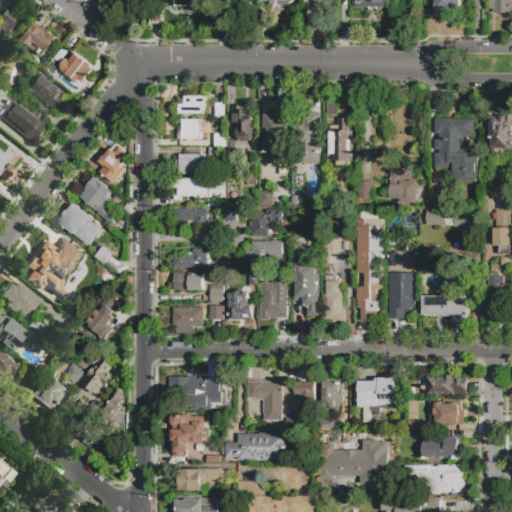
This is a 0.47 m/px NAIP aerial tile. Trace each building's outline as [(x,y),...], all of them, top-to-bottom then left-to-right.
[(327,23),(310,23),(310,6),(305,6),(304,0),(333,0),(333,5),(329,5),(329,12),(327,12),(327,23)] [(436,0),(461,0),(461,11),(444,11),(436,11),(436,0)] [(511,0),(511,14),(494,13),(494,10),(489,9),(489,0),(511,0)] [(18,9),(30,18),(7,48),(0,42),(0,26),(1,27),(4,24),(0,21),(7,12),(10,15),(12,13),(14,14),(18,9)] [(29,23),(41,32),(45,28),(56,38),(50,46),(47,44),(38,56),(24,45),(21,49),(13,43),(29,23)] [(44,69),(64,44),(91,66),(89,67),(92,70),(82,83),(79,80),(76,84),(69,79),(71,77),(60,68),(53,77),(44,69)] [(36,107),(39,102),(25,91),(39,74),(52,84),(53,82),(68,94),(53,113),(48,109),(44,114),(36,107)] [(25,88),(17,98),(0,85),(8,75),(25,88)] [(179,114),(179,100),(184,100),(184,96),(206,96),(206,106),(204,106),(204,114),(179,114)] [(335,116),(326,116),(326,102),(335,102),(335,116)] [(14,103),(27,114),(30,111),(31,112),(36,107),(44,114),(40,119),(46,123),(40,131),(41,132),(32,143),(5,122),(7,119),(3,117),(14,103)] [(215,118),(215,103),(225,103),(225,118),(215,118)] [(245,114),(254,114),(254,142),(240,142),(240,138),(237,138),(237,129),(240,129),(240,124),(233,124),(233,105),(245,105),(245,114)] [(265,115),(272,115),(272,111),(281,111),(281,115),(288,115),(288,153),(280,153),(280,163),(267,163),(267,153),(265,153),(265,115)] [(321,113),(321,163),(304,163),(304,139),(297,139),(297,124),(304,124),(304,113),(321,113)] [(490,157),(491,133),(487,133),(487,117),(499,117),(499,116),(505,116),(505,113),(511,113),(511,152),(507,152),(507,157),(490,157)] [(335,166),(335,140),(330,140),(330,131),(335,131),(335,126),(338,126),(338,119),(349,119),(349,166),(335,166)] [(435,168),(435,153),(439,153),(439,150),(435,150),(436,140),(440,140),(440,134),(436,134),(436,119),(475,119),(474,137),(464,137),(464,146),(469,146),(469,153),(481,153),(481,183),(454,182),(454,168),(435,168)] [(183,139),(183,120),(201,120),(201,139),(183,139)] [(215,147),(215,133),(227,134),(226,147),(215,147)] [(228,140),(236,140),(236,152),(227,152),(228,140)] [(0,150),(2,152),(6,146),(19,157),(7,172),(3,169),(0,172),(0,150)] [(111,148),(116,152),(120,147),(127,152),(123,158),(127,161),(122,168),(126,170),(114,185),(100,173),(105,167),(99,162),(105,155),(106,155),(111,148)] [(209,147),(221,148),(221,156),(209,155),(209,147)] [(207,162),(207,172),(190,171),(190,173),(181,173),(181,168),(177,168),(177,161),(179,161),(179,156),(181,156),(181,154),(205,155),(205,162),(207,162)] [(390,169),(404,170),(404,176),(410,176),(410,181),(418,181),(418,204),(400,204),(400,199),(390,199),(390,169)] [(119,215),(110,225),(91,210),(93,208),(80,197),(86,190),(84,188),(89,182),(91,183),(95,178),(112,192),(109,196),(116,202),(111,208),(119,215)] [(183,179),(210,179),(210,180),(229,181),(229,198),(226,198),(226,199),(195,199),(195,196),(182,196),(182,201),(175,201),(175,196),(178,196),(178,188),(175,188),(175,181),(183,181),(183,179)] [(501,181),(511,181),(511,195),(501,195),(501,181)] [(373,184),(373,201),(359,201),(359,184),(373,184)] [(431,191),(445,191),(444,207),(431,207),(431,191)] [(260,192),(273,192),(273,206),(260,206),(260,192)] [(73,204),(87,215),(89,215),(93,218),(93,220),(103,228),(87,247),(58,223),(63,216),(62,215),(67,209),(68,210),(73,204)] [(236,221),(222,221),(222,207),(236,207),(236,221)] [(511,253),(500,253),(500,246),(492,246),(492,229),(496,229),(496,208),(511,208),(511,253)] [(212,220),(212,228),(192,228),(192,224),(188,224),(188,222),(174,221),(174,209),(208,209),(208,220),(212,220)] [(476,252),(464,251),(465,239),(461,239),(461,231),(455,231),(455,226),(425,225),(426,209),(446,210),(446,215),(477,216),(476,252)] [(269,236),(252,236),(253,228),(249,228),(250,211),(283,212),(283,224),(269,224),(269,236)] [(357,309),(358,219),(366,219),(366,227),(373,227),(373,237),(384,237),(383,317),(373,317),(373,321),(360,321),(361,309),(357,309)] [(53,291),(35,277),(45,264),(39,259),(44,253),(42,251),(47,245),(49,246),(54,240),(59,244),(62,241),(67,246),(61,253),(69,259),(54,278),(60,283),(53,291)] [(283,241),(283,259),(263,259),(263,267),(252,267),(252,262),(248,262),(248,256),(246,256),(246,251),(253,251),(253,242),(271,242),(271,241),(283,241)] [(325,254),(325,241),(341,241),(341,254),(325,254)] [(437,256),(422,255),(423,244),(438,245),(437,256)] [(96,256),(103,247),(113,255),(105,264),(96,256)] [(93,257),(84,268),(74,259),(82,248),(93,257)] [(208,250),(208,268),(174,268),(173,255),(188,255),(188,252),(193,252),(193,250),(208,250)] [(237,271),(223,271),(223,257),(237,257),(237,271)] [(294,263),(317,264),(317,283),(320,283),(320,316),(307,316),(307,309),(306,308),(305,307),(302,305),(301,303),(301,302),(294,302),(294,263)] [(204,273),(204,291),(174,291),(174,273),(204,273)] [(249,286),(249,273),(257,273),(258,286),(249,286)] [(398,273),(416,274),(416,310),(408,310),(408,322),(389,321),(389,279),(398,279),(398,273)] [(332,323),(332,320),(325,320),(325,276),(336,276),(336,281),(340,281),(340,293),(343,293),(343,309),(346,309),(346,323),(332,323)] [(490,317),(490,278),(506,278),(506,284),(511,284),(510,317),(490,317)] [(261,321),(261,283),(274,284),(274,282),(282,282),(282,294),(287,294),(287,318),(270,318),(270,321),(261,321)] [(14,287),(17,283),(40,301),(27,317),(25,314),(23,316),(18,312),(19,311),(18,310),(15,313),(6,307),(9,303),(1,297),(11,284),(14,287)] [(211,286),(224,286),(224,304),(210,304),(211,286)] [(230,321),(230,293),(236,293),(236,290),(241,290),(243,287),(247,287),(250,290),(250,306),(253,306),(252,321),(230,321)] [(423,315),(423,295),(468,296),(468,316),(423,315)] [(89,327),(90,325),(88,323),(107,297),(115,304),(111,309),(115,312),(112,315),(115,317),(108,326),(112,329),(105,339),(89,327)] [(224,307),(223,320),(210,320),(210,306),(224,307)] [(204,325),(174,325),(174,308),(204,308),(204,325)] [(27,333),(14,349),(7,343),(5,346),(0,341),(0,312),(7,318),(8,317),(27,333)] [(46,328),(40,335),(29,326),(35,319),(46,328)] [(47,344),(39,353),(29,345),(36,336),(47,344)] [(0,348),(7,354),(5,356),(18,366),(12,373),(8,370),(4,376),(0,372),(0,348)] [(85,371),(78,365),(86,356),(93,362),(85,371)] [(81,383),(102,357),(115,367),(111,371),(116,375),(105,390),(102,388),(97,395),(94,392),(92,394),(84,388),(86,386),(81,383)] [(85,373),(76,384),(74,382),(65,375),(73,364),(85,373)] [(20,381),(29,370),(40,378),(31,389),(20,381)] [(44,376),(45,375),(65,390),(49,410),(30,394),(44,376)] [(424,394),(424,378),(444,378),(444,376),(454,376),(454,382),(457,382),(457,378),(468,378),(467,395),(424,394)] [(221,382),(221,402),(197,402),(197,400),(171,400),(171,377),(207,377),(207,382),(221,382)] [(321,379),(332,379),(332,382),(343,382),(343,406),(336,406),(336,407),(324,407),(324,403),(321,403),(321,379)] [(381,413),(366,413),(366,407),(360,407),(360,381),(377,382),(377,379),(397,379),(396,405),(388,405),(388,409),(381,409),(381,413)] [(248,399),(248,382),(282,382),(282,421),(263,421),(264,400),(257,400),(257,399),(248,399)] [(310,411),(299,411),(299,401),(294,401),(295,383),(315,383),(314,407),(310,407),(310,411)] [(113,417),(101,408),(117,387),(125,394),(122,398),(123,399),(122,401),(124,403),(118,411),(122,413),(127,414),(127,424),(113,424),(113,417)] [(430,401),(461,402),(461,410),(464,410),(464,426),(459,425),(459,431),(449,431),(449,426),(430,426),(430,401)] [(66,428),(76,415),(105,438),(95,450),(66,428)] [(171,416),(172,457),(186,456),(186,444),(209,443),(209,428),(205,428),(205,415),(171,416)] [(287,432),(287,419),(299,419),(299,432),(287,432)] [(422,431),(410,431),(410,421),(422,421),(422,431)] [(321,431),(321,423),(335,423),(335,431),(321,431)] [(211,444),(211,462),(176,461),(176,457),(173,457),(173,450),(176,450),(176,445),(184,445),(184,431),(204,431),(204,443),(211,444)] [(239,435),(287,434),(287,461),(239,461),(239,458),(226,458),(226,443),(239,443),(239,435)] [(423,458),(424,443),(445,444),(445,437),(462,438),(462,458),(423,458)] [(328,451),(320,451),(320,440),(329,440),(328,451)] [(362,480),(342,480),(342,451),(355,451),(355,458),(362,458),(362,480)] [(14,474),(7,483),(2,479),(0,481),(0,458),(1,458),(2,458),(3,459),(4,460),(4,462),(3,463),(10,469),(9,470),(14,474)] [(439,465),(460,465),(460,468),(462,468),(462,473),(464,473),(464,479),(466,479),(466,491),(425,491),(424,473),(427,473),(427,467),(439,467),(439,465)] [(300,484),(278,484),(278,468),(300,468),(300,484)] [(179,491),(180,469),(205,470),(207,470),(207,480),(205,480),(205,492),(179,491)] [(317,497),(317,471),(329,471),(329,497),(317,497)] [(237,495),(237,482),(266,483),(266,496),(237,495)] [(61,503),(54,511),(35,511),(22,501),(36,483),(61,503)] [(218,500),(218,511),(176,511),(176,500),(202,500),(202,497),(209,497),(209,500),(218,500)] [(383,511),(383,499),(440,498),(440,511),(383,511)]
